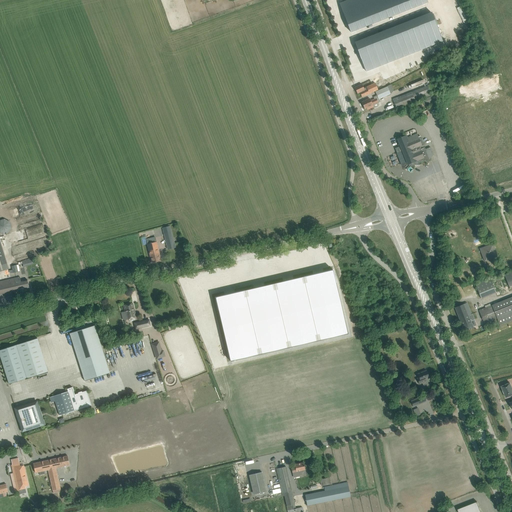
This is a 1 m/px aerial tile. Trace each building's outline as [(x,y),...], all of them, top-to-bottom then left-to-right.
[(427,2),(426,0),(349,0),(347,1),(346,0),(343,0),(340,1),(341,3),(339,4),(350,32),(427,2)] [(443,41),(432,13),(355,43),(366,71),(443,41)] [(362,84),(359,85),(355,87),(357,93),(360,92),(362,97),(378,90),(375,83),(364,88),(362,84)] [(368,107),(369,109),(373,107),(375,108),(378,107),(379,105),(379,104),(380,101),(379,99),(390,94),(387,86),(375,92),(377,95),(373,97),(374,99),(371,101),(369,99),(362,102),(365,109),(368,107)] [(393,99),(397,109),(416,101),(431,95),(428,86),(412,92),(393,99)] [(432,96),(422,100),(424,105),(434,101),(432,96)] [(406,136),(401,138),(398,139),(400,144),(400,146),(395,148),(397,153),(402,151),(408,166),(409,166),(411,167),(413,166),(414,167),(415,165),(416,166),(417,164),(418,165),(420,163),(421,164),(422,162),(423,163),(424,161),(427,163),(429,161),(434,155),(430,147),(426,149),(425,147),(424,147),(423,145),(424,145),(420,137),(418,138),(417,134),(411,137),(407,138),(406,136)] [(0,232),(0,233),(1,233),(1,234),(2,234),(3,234),(4,234),(5,234),(6,234),(7,233),(8,233),(8,232),(9,232),(9,231),(10,230),(10,229),(11,228),(11,227),(11,226),(10,225),(10,224),(10,223),(9,223),(9,222),(8,222),(8,221),(7,221),(6,220),(5,220),(4,220),(2,220),(1,220),(1,221),(0,221),(0,232)] [(162,228),(164,233),(167,246),(175,244),(172,231),(170,226),(162,228)] [(0,271),(8,269),(0,241),(0,271)] [(36,242),(13,248),(14,254),(38,248),(36,242)] [(147,244),(151,258),(152,263),(161,261),(157,242),(147,244)] [(481,249),(485,260),(496,256),(492,245),(481,249)] [(22,261),(23,266),(38,262),(36,257),(22,261)] [(332,270),(215,297),(230,361),(347,334),(332,270)] [(0,281),(0,294),(29,287),(28,283),(27,280),(21,281),(20,277),(0,281)] [(476,285),(481,298),(496,293),(490,279),(476,285)] [(485,308),(479,310),(484,324),(497,319),(500,325),(511,320),(511,297),(491,306),(486,308),(485,308)] [(125,311),(121,312),(123,319),(126,318),(127,320),(136,317),(133,303),(124,305),(125,311)] [(467,303),(460,306),(455,308),(465,331),(473,327),(470,321),(477,318),(475,313),(471,314),(467,303)] [(134,323),(136,330),(151,326),(149,320),(134,323)] [(70,333),(71,338),(85,381),(110,373),(95,325),(70,333)] [(0,350),(0,354),(9,383),(9,384),(48,372),(37,338),(0,350)] [(161,348),(154,350),(157,359),(165,356),(163,351),(162,351),(161,348)] [(430,384),(428,378),(429,378),(426,370),(418,374),(419,377),(417,378),(419,384),(422,383),(423,386),(430,384)] [(504,393),(506,398),(511,395),(511,387),(510,383),(502,387),(503,391),(504,393)] [(51,402),(55,401),(60,415),(91,405),(86,391),(82,392),(78,393),(79,393),(75,395),(73,387),(69,389),(70,391),(50,397),(51,402)] [(411,400),(413,407),(427,402),(424,395),(411,400)] [(15,408),(22,431),(44,424),(37,402),(15,408)] [(35,473),(40,472),(48,470),(53,493),(61,491),(56,471),(56,468),(70,465),(68,456),(33,463),(35,473)] [(18,458),(11,460),(12,465),(13,473),(10,474),(13,484),(14,492),(18,491),(26,490),(25,486),(28,485),(24,466),(20,466),(18,458)] [(291,467),(292,471),(293,472),(294,478),(306,475),(305,470),(304,462),(295,464),(295,466),(291,467)] [(286,467),(276,469),(278,478),(281,478),(288,511),(303,511),(302,507),(296,509),(286,467)] [(262,472),(249,475),(253,495),(267,492),(262,472)] [(331,477),(323,479),(320,479),(321,486),(332,484),(331,477)] [(6,484),(0,485),(0,493),(8,492),(6,484)] [(348,486),(331,489),(305,495),(307,506),(351,497),(348,486)] [(457,510),(458,511),(480,511),(477,502),(457,510)]
